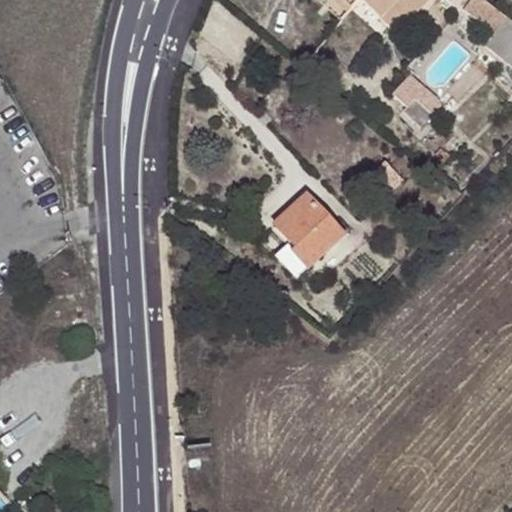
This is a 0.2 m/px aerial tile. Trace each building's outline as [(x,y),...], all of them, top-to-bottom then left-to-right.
[(415,0),(340,0),(351,10),(359,1),(390,30),(416,1),(415,0)] [(427,0),(415,0),(416,1),(390,30),(396,35),(427,0)] [(511,23),(507,19),(485,47),(511,68),(511,23)] [(415,100),(403,112),(419,130),(432,118),(415,100)] [(363,184),(380,202),(402,181),(385,163),(363,184)] [(294,249),(291,253),(306,269),(310,266),(341,237),(306,198),(274,227),(294,249)] [(306,269),(291,253),(285,247),(274,257),(295,280),(306,269)]
